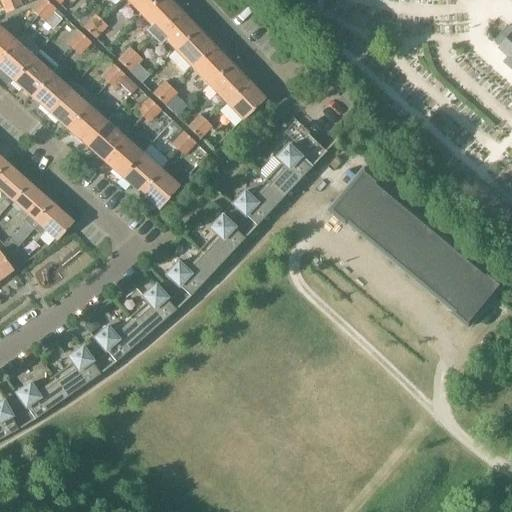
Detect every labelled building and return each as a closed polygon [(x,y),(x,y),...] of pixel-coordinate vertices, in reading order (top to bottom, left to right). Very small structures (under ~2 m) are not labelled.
[(0,0),(0,2),(5,13),(13,10),(8,0),(0,0)] [(19,0),(8,0),(13,10),(22,6),(19,0)] [(40,0),(31,10),(38,16),(50,4),(45,0),(40,0)] [(158,0),(126,0),(142,16),(158,0)] [(158,33),(181,12),(169,0),(158,0),(142,16),(151,25),(145,30),(153,38),(158,33)] [(56,10),(50,4),(38,16),(44,23),(56,10)] [(197,29),(181,12),(158,33),(175,51),(197,29)] [(83,27),(89,33),(102,21),(95,15),(83,27)] [(108,27),(102,21),(89,33),(96,40),(108,27)] [(511,27),(509,25),(494,41),(502,48),(511,56),(510,57),(511,57),(507,62),(511,66),(511,27)] [(0,58),(15,42),(14,41),(0,28),(0,58)] [(175,51),(192,68),(214,47),(197,29),(175,51)] [(73,50),(85,38),(78,31),(66,44),(73,50)] [(17,38),(14,41),(15,42),(0,58),(0,70),(12,81),(33,58),(36,55),(36,47),(24,36),(17,39),(17,38)] [(92,44),(85,38),(73,50),(80,57),(92,44)] [(117,59),(124,67),(137,54),(129,47),(117,59)] [(231,64),(214,47),(192,68),(208,86),(231,64)] [(142,60),(137,54),(124,67),(141,83),(149,75),(138,64),(142,60)] [(51,74),(33,58),(12,81),(30,97),(51,74)] [(101,77),(108,84),(120,71),(113,64),(101,77)] [(247,82),(231,64),(208,86),(225,103),(247,82)] [(120,71),(108,84),(114,89),(120,83),(131,94),(137,88),(120,71)] [(69,90),(51,74),(30,97),(48,113),(69,90)] [(153,94),(160,100),(172,88),(165,81),(153,94)] [(264,99),(247,82),(225,103),(242,120),(264,99)] [(172,88),(160,100),(166,107),(178,94),(172,88)] [(87,106),(69,90),(48,113),(67,130),(87,106)] [(136,111),(143,117),(155,105),(148,99),(136,111)] [(150,124),(162,111),(155,105),(143,117),(150,124)] [(85,145),(105,122),(87,106),(67,130),(85,145)] [(188,127),(195,134),(207,121),(200,115),(188,127)] [(207,121),(195,134),(201,140),(213,127),(207,121)] [(124,138),(105,122),(85,145),(103,161),(124,138)] [(178,151),(190,138),(184,132),(172,145),(178,151)] [(281,162),(264,180),(282,197),(325,152),(307,135),(292,151),(286,146),(276,157),(281,162)] [(124,138),(103,161),(121,177),(142,154),(124,138)] [(197,145),(190,138),(178,151),(185,157),(197,145)] [(121,177),(139,194),(160,170),(142,154),(121,177)] [(6,163),(0,170),(0,190),(12,201),(28,183),(6,163)] [(469,327),(505,284),(488,270),(487,271),(381,183),(382,182),(365,167),(329,210),(346,225),(348,223),(453,311),(452,313),(469,327)] [(160,170),(139,194),(158,210),(178,186),(160,170)] [(249,232),(282,197),(264,180),(248,197),(243,192),(232,204),(246,218),(240,224),(249,232)] [(50,203),(28,183),(12,201),(27,214),(22,219),(25,221),(30,226),(50,203)] [(3,199),(0,202),(0,213),(8,204),(3,199)] [(30,226),(33,229),(40,235),(45,230),(56,240),(72,222),(50,203),(30,226)] [(249,232),(240,224),(235,230),(220,216),(209,228),(214,233),(198,250),(216,267),(249,232)] [(25,221),(16,230),(25,238),(33,229),(30,226),(25,221)] [(13,244),(14,244),(17,247),(25,238),(16,230),(9,239),(13,244)] [(3,244),(7,251),(13,244),(9,239),(7,238),(3,244)] [(30,259),(17,247),(14,244),(13,244),(7,251),(19,267),(30,259)] [(189,296),(216,267),(198,250),(181,268),(176,263),(165,275),(180,288),(173,295),(182,303),(189,296)] [(0,254),(0,278),(12,270),(0,254)] [(182,303),(173,295),(167,301),(154,285),(142,296),(147,301),(128,317),(144,336),(174,310),(182,303)] [(114,362),(144,336),(128,317),(110,333),(106,327),(93,338),(107,353),(99,359),(107,368),(114,362)] [(107,368),(99,359),(92,364),(81,348),(68,357),(72,363),(52,376),(66,397),(99,374),(107,368)] [(33,419),(66,397),(52,376),(32,390),(28,384),(15,393),(27,410),(19,415),(25,425),(33,419)] [(0,438),(17,430),(25,425),(19,415),(11,419),(1,402),(0,402),(0,438)]
